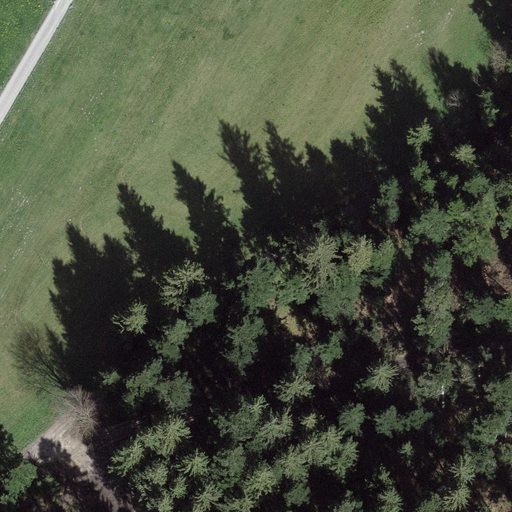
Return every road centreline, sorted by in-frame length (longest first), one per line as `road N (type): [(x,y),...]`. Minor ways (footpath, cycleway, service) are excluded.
road 1 (track): [(0,487),(239,279),(331,213),(511,115)]
road 2 (track): [(511,343),(279,404),(148,429),(63,432)]
road 3 (track): [(0,112),(66,0)]
